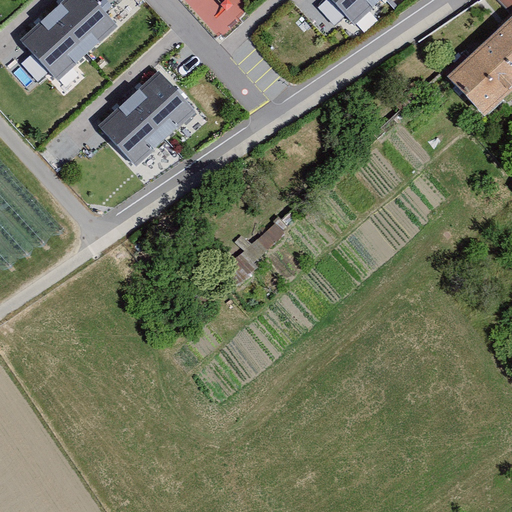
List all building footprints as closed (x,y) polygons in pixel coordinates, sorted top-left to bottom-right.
[(72,0),(50,19),(87,62),(118,36),(86,0),(72,0)] [(388,9),(380,0),(327,0),(357,35),(388,9)] [(380,0),(388,9),(399,0),(380,0)] [(87,62),(50,19),(19,45),(56,88),(87,62)] [(511,20),(443,83),(482,123),(511,94),(511,20)] [(132,105),(168,148),(199,123),(162,79),(132,105)] [(168,148),(132,105),(101,131),(137,174),(168,148)]
